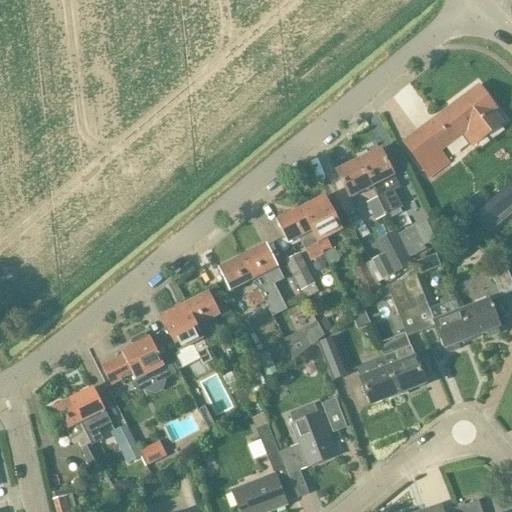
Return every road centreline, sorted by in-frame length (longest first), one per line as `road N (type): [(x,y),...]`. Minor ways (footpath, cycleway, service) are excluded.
road 1 (residential): [(2,387),(482,9)]
road 2 (residential): [(351,511),(431,447),(460,435),(485,435),(511,466)]
road 3 (residential): [(32,511),(2,387)]
